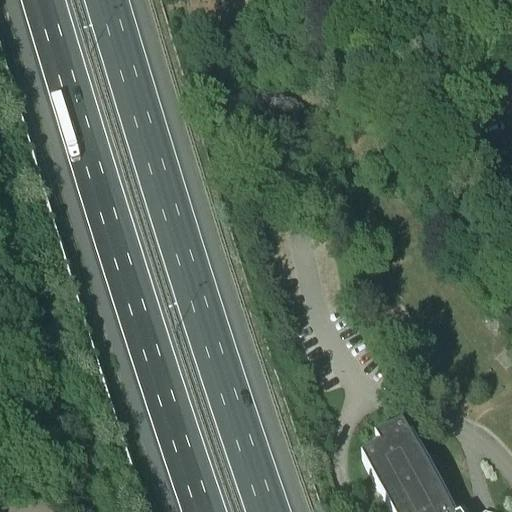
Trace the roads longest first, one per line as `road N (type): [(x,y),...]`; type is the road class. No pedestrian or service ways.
road 1 (motorway): [(35,0),(199,511)]
road 2 (motorway): [(276,511),(114,0)]
